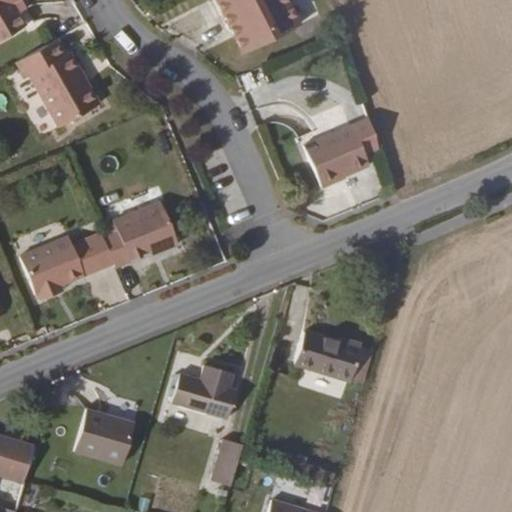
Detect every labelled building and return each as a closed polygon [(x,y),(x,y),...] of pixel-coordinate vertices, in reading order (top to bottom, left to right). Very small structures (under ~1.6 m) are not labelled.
[(0,0),(0,46),(30,30),(16,7),(24,2),(22,0),(0,0)] [(250,60),(288,42),(265,0),(233,0),(223,6),(250,60)] [(61,41),(21,65),(30,80),(35,78),(66,128),(105,103),(93,83),(88,87),(80,75),(86,71),(74,52),(68,55),(61,41)] [(362,149),(374,146),(364,115),(304,134),(317,172),(363,157),(362,149)] [(102,230),(114,260),(131,254),(130,250),(150,243),(178,232),(165,196),(116,215),(119,224),(102,230)] [(99,266),(114,260),(102,230),(100,223),(85,229),(99,266)] [(61,281),(99,266),(85,229),(18,256),(32,292),(35,289),(40,299),(64,289),(61,281)] [(178,232),(150,243),(153,250),(181,239),(178,232)] [(307,332),(297,364),(351,381),(363,342),(345,337),(343,344),(307,332)] [(367,386),(379,346),(363,342),(351,381),(367,386)] [(174,407),(232,424),(242,391),(234,389),(238,374),(208,366),(204,381),(183,373),(174,407)] [(122,466),(135,423),(87,410),(75,452),(122,466)] [(25,480),(35,445),(26,442),(25,447),(15,443),(16,438),(0,432),(0,473),(24,482),(25,480)] [(216,481),(233,486),(241,459),(244,448),(228,442),(216,481)] [(320,483),(314,502),(329,506),(335,487),(320,483)] [(312,511),(313,508),(271,497),(267,511),(312,511)]
